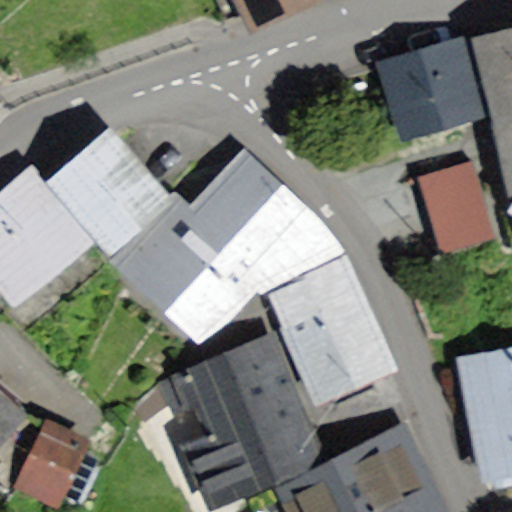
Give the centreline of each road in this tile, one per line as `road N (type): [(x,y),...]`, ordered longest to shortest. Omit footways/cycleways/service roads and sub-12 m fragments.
road 1 (residential): [(469,511),(347,223),(228,68)]
road 2 (residential): [(0,161),(112,104),(228,68)]
road 3 (residential): [(228,68),(408,19)]
